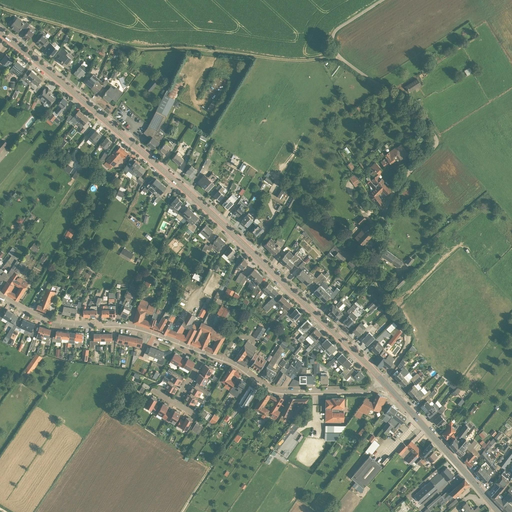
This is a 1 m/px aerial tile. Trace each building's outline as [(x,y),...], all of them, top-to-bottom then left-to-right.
[(25,30),(29,25),(29,24),(26,22),(24,24),(21,22),(20,23),(16,20),(11,26),(15,30),(16,29),(19,31),(21,29),(24,31),(25,30)] [(25,30),(27,32),(23,37),(28,41),(35,32),(32,30),(33,28),(29,25),(25,30)] [(41,46),(48,38),(45,36),(46,34),(42,31),(37,37),(39,39),(36,42),(41,46)] [(57,44),(54,42),(52,44),(50,43),(45,49),(47,51),(46,53),(50,56),(51,54),(53,56),(58,49),(55,47),(57,44)] [(68,68),(71,64),(69,62),(71,60),(68,56),(70,54),(65,50),(58,59),(61,61),(60,62),(68,68)] [(9,57),(6,54),(0,61),(0,62),(2,64),(4,63),(7,65),(9,62),(11,63),(13,60),(12,59),(12,58),(10,56),(9,57)] [(17,75),(19,73),(24,67),(17,61),(13,66),(12,67),(15,69),(13,72),(17,75)] [(83,75),(86,72),(87,70),(85,68),(81,65),(75,73),(79,77),(82,74),(83,75)] [(470,67),(465,70),(467,75),(473,73),(470,67)] [(32,81),(37,76),(31,71),(28,75),(25,73),(21,79),(23,81),(25,79),(28,82),(28,84),(29,85),(32,81)] [(97,81),(98,79),(93,74),(91,76),(86,83),(92,87),(97,81)] [(37,76),(32,81),(29,85),(34,89),(34,90),(36,92),(41,86),(39,84),(42,80),(37,76)] [(157,132),(160,128),(175,99),(176,100),(184,82),(175,77),(168,90),(167,89),(164,87),(162,92),(165,93),(164,94),(165,94),(147,129),(147,128),(143,133),(148,137),(150,135),(152,137),(157,132)] [(98,79),(97,81),(92,87),(97,92),(102,85),(105,87),(108,82),(105,79),(103,82),(98,79)] [(409,93),(421,85),(417,79),(405,86),(409,93)] [(155,87),(150,84),(146,88),(151,92),(155,87)] [(52,91),(47,87),(46,90),(45,89),(39,96),(45,102),(44,103),(44,105),(45,107),(47,107),(49,104),(52,101),(53,101),(55,98),(50,93),(52,91)] [(120,95),(111,87),(108,90),(105,93),(105,94),(103,96),(109,101),(112,98),(116,101),(120,95)] [(63,109),(66,106),(65,105),(68,101),(63,97),(58,104),(60,106),(55,112),(54,111),(48,118),(52,122),(63,109)] [(218,106),(212,102),(207,110),(213,113),(218,106)] [(79,120),(83,115),(83,114),(81,112),(79,110),(74,116),(79,120)] [(79,120),(75,124),(81,129),(79,130),(82,133),(85,129),(82,127),(86,123),(85,122),(88,119),(86,117),(86,116),(84,115),(83,115),(79,120)] [(412,127),(417,123),(414,118),(409,122),(412,127)] [(94,145),(97,142),(96,141),(101,135),(96,130),(91,136),(88,139),(94,145)] [(163,137),(157,132),(152,137),(147,144),(152,148),(155,145),(156,146),(159,143),(163,137)] [(112,142),(109,139),(107,137),(104,140),(103,139),(100,145),(105,150),(112,142)] [(173,144),(169,141),(166,144),(165,143),(160,149),(165,153),(170,148),(171,149),(171,150),(173,152),(175,148),(174,148),(178,144),(175,142),(173,144)] [(383,157),(384,155),(386,158),(381,162),(383,164),(385,167),(390,163),(394,169),(402,163),(400,160),(406,156),(410,160),(409,160),(412,164),(415,161),(414,161),(421,154),(419,151),(415,155),(412,157),(410,155),(411,155),(411,154),(412,154),(412,153),(411,153),(411,152),(412,152),(411,150),(410,151),(408,153),(401,144),(396,147),(390,152),(389,152),(385,155),(383,152),(380,153),(383,157)] [(128,153),(120,147),(116,151),(115,150),(106,160),(107,161),(104,164),(110,169),(113,166),(114,166),(122,156),(124,158),(128,153)] [(102,163),(108,154),(105,152),(99,161),(102,163)] [(179,164),(184,159),(177,153),(172,158),(176,162),(176,163),(178,164),(179,164)] [(133,174),(140,166),(135,161),(131,166),(127,163),(124,169),(127,171),(128,170),(133,174)] [(383,189),(382,189),(387,194),(390,191),(382,183),(384,181),(382,178),(380,180),(377,176),(379,174),(379,175),(384,171),(376,163),(371,168),(373,171),(371,173),(374,177),(372,180),(378,187),(380,185),(383,189)] [(65,169),(70,173),(74,167),(69,164),(65,169)] [(140,166),(133,174),(138,179),(136,180),(141,185),(143,179),(140,176),(145,170),(140,166)] [(192,176),(197,171),(191,166),(186,172),(192,176)] [(70,187),(75,179),(81,171),(78,169),(72,177),(67,185),(70,187)] [(219,179),(212,173),(208,178),(204,175),(198,182),(208,191),(214,184),(219,179)] [(357,187),(360,184),(354,175),(350,178),(357,187)] [(156,190),(161,183),(156,179),(151,185),(156,190)] [(376,195),(382,189),(383,189),(380,185),(378,187),(372,180),(369,182),(374,187),(373,189),(374,190),(370,194),(374,200),(378,206),(381,209),(383,207),(384,205),(382,203),(376,195)] [(161,183),(156,190),(153,192),(156,195),(155,196),(157,198),(155,201),(157,203),(161,198),(159,196),(161,194),(166,188),(161,183)] [(219,201),(224,195),(223,195),(225,193),(223,191),(225,189),(220,184),(216,188),(218,191),(214,196),(219,201)] [(280,198),(284,190),(279,187),(274,195),(280,198)] [(406,199),(413,192),(408,187),(401,194),(406,199)] [(124,192),(119,189),(116,195),(122,197),(125,192),(124,192)] [(236,200),(231,195),(228,198),(223,204),(228,209),(233,203),(236,200)] [(181,206),(179,205),(182,202),(177,197),(169,205),(168,205),(165,211),(166,212),(167,213),(168,210),(170,208),(173,209),(172,210),(177,213),(179,210),(178,209),(181,206)] [(239,216),(244,210),(247,206),(243,202),(239,206),(234,212),(235,213),(235,215),(236,215),(237,215),(239,216)] [(187,219),(193,212),(188,208),(182,213),(179,211),(176,217),(180,221),(184,217),(187,219)] [(193,212),(187,219),(190,222),(186,226),(193,233),(197,226),(193,223),(198,217),(193,212)] [(247,226),(253,220),(252,219),(253,218),(248,213),(247,215),(242,221),(247,226)] [(360,224),(365,219),(362,216),(357,221),(360,224)] [(261,232),(263,229),(265,228),(262,225),(263,224),(262,223),(261,222),(260,222),(259,222),(252,230),(257,235),(260,231),(261,232)] [(207,238),(209,236),(209,235),(213,231),(206,225),(200,231),(207,238)] [(363,245),(371,236),(370,235),(373,232),(366,226),(355,238),(363,245)] [(70,239),(75,230),(70,227),(65,236),(70,239)] [(220,248),(225,242),(218,237),(213,242),(214,243),(213,245),(210,244),(207,249),(206,251),(209,253),(212,247),(218,252),(221,249),(220,248)] [(269,250),(274,245),(275,243),(271,238),(269,240),(264,245),(269,250)] [(36,254),(39,250),(36,248),(38,245),(35,242),(30,249),(36,254)] [(204,254),(205,252),(209,246),(205,244),(202,250),(201,252),(204,254)] [(274,245),(269,250),(274,254),(279,250),(279,249),(280,248),(278,245),(276,247),(274,245)] [(232,254),(235,251),(229,246),(226,249),(227,250),(221,256),(222,256),(224,254),(228,258),(227,259),(232,263),(235,257),(232,254)] [(131,258),(134,254),(123,248),(121,253),(131,258)] [(399,268),(403,262),(385,249),(381,254),(399,268)] [(14,270),(7,281),(7,282),(1,291),(7,295),(14,284),(20,288),(16,295),(13,293),(11,297),(17,301),(27,286),(22,284),(24,280),(20,278),(18,281),(14,279),(18,274),(31,255),(27,252),(18,266),(14,271),(14,270)] [(341,263),(345,259),(338,252),(334,256),(341,263)] [(298,266),(303,261),(298,257),(298,258),(294,254),(293,255),(289,260),(285,264),(290,269),(294,265),(297,267),(298,266)] [(43,265),(47,257),(43,255),(39,262),(43,265)] [(280,260),(285,264),(289,260),(284,255),(280,260)] [(244,270),(246,268),(245,266),(248,263),(244,259),(238,265),(244,270)] [(7,281),(14,270),(11,268),(8,274),(1,270),(0,271),(0,284),(3,279),(7,281)] [(248,276),(247,277),(245,278),(246,279),(250,283),(249,283),(259,273),(254,269),(248,276)] [(302,281),(307,275),(302,270),(297,276),(302,281)] [(200,286),(203,281),(201,280),(202,276),(195,272),(191,280),(200,286)] [(239,284),(244,275),(240,273),(235,281),(239,284)] [(259,290),(260,290),(260,289),(257,287),(258,286),(257,285),(262,279),(261,277),(262,276),(259,273),(249,283),(248,287),(255,290),(253,294),(256,295),(259,290)] [(319,280),(324,275),(321,273),(313,281),(316,283),(319,280)] [(307,275),(302,281),(307,285),(312,279),(307,275)] [(396,289),(405,281),(401,277),(393,285),(396,289)] [(151,282),(152,280),(150,279),(149,281),(146,280),(142,288),(148,291),(152,282),(151,282)] [(269,292),(273,288),(268,283),(264,288),(262,290),(264,292),(262,294),(264,297),(269,292)] [(319,297),(325,291),(328,287),(323,283),(320,286),(314,292),(319,297)] [(47,308),(48,308),(55,291),(50,289),(46,288),(39,305),(38,304),(36,310),(45,314),(46,311),(47,308)] [(230,299),(234,291),(227,288),(225,292),(226,293),(224,296),(230,299)] [(273,288),(269,292),(273,297),(278,292),(273,288)] [(130,299),(134,292),(129,289),(125,297),(130,299)] [(325,291),(319,297),(324,302),(330,295),(325,291)] [(218,299),(220,294),(221,294),(217,292),(212,302),(215,303),(217,298),(218,299)] [(343,302),(348,297),(346,295),(345,296),(344,295),(340,299),(341,300),(335,307),(333,304),(326,311),(327,312),(328,313),(331,315),(343,302)] [(282,296),(275,303),(274,304),(275,304),(279,308),(282,305),(287,300),(282,296)] [(69,315),(71,303),(65,302),(67,299),(64,297),(61,303),(64,305),(62,313),(69,315)] [(349,308),(352,305),(349,301),(349,300),(347,298),(348,297),(343,302),(331,315),(333,318),(334,319),(335,319),(336,320),(342,313),(340,311),(346,305),(349,308)] [(270,305),(273,301),(271,299),(264,306),(266,308),(270,305)] [(151,322),(142,319),(145,311),(152,314),(155,308),(155,306),(156,305),(141,300),(133,322),(140,325),(148,328),(151,322)] [(286,315),(288,312),(286,311),(291,305),(287,300),(282,305),(286,309),(278,318),(280,320),(286,315)] [(273,301),(270,305),(266,308),(265,310),(267,312),(272,307),(275,304),(274,304),(275,303),(273,301)] [(71,303),(69,315),(76,316),(77,307),(80,308),(81,302),(78,302),(78,304),(71,303)] [(370,311),(375,306),(372,302),(367,307),(370,311)] [(352,305),(349,308),(347,311),(350,314),(348,316),(343,321),(348,326),(357,317),(352,312),(355,308),(354,307),(356,305),(354,303),(352,305)] [(126,318),(131,309),(124,306),(120,315),(126,318)] [(215,325),(225,308),(221,306),(212,323),(215,325)] [(157,326),(158,325),(155,325),(156,320),(156,319),(159,310),(155,308),(152,314),(154,314),(151,322),(148,328),(157,331),(159,327),(157,326)] [(202,318),(206,310),(202,308),(198,315),(202,318)] [(225,320),(231,311),(226,308),(220,318),(225,320)] [(169,335),(175,338),(189,312),(184,309),(179,317),(174,326),(172,325),(175,318),(171,316),(161,333),(169,335)] [(288,312),(286,315),(293,322),(290,325),(292,327),(296,323),(294,321),(301,314),(296,309),(290,315),(288,312)] [(8,320),(13,313),(7,310),(4,315),(1,313),(0,315),(0,320),(1,321),(2,319),(3,317),(8,320)] [(210,339),(214,330),(213,329),(205,324),(210,313),(207,311),(201,323),(191,344),(196,346),(196,345),(195,345),(198,337),(202,330),(207,332),(205,337),(210,339)] [(159,327),(157,331),(161,332),(171,314),(165,312),(158,325),(157,326),(159,327)] [(194,323),(193,325),(191,324),(195,316),(189,312),(175,338),(181,340),(184,341),(189,343),(192,338),(199,326),(196,324),(194,323)] [(16,327),(18,323),(15,322),(18,316),(13,313),(8,320),(6,324),(11,327),(6,337),(3,342),(7,344),(9,339),(16,327)] [(26,329),(29,322),(23,319),(21,324),(18,323),(16,327),(19,329),(20,327),(25,329),(26,329)] [(301,342),(309,332),(307,330),(312,325),(307,320),(299,328),(303,333),(297,339),(301,342)] [(26,329),(25,329),(24,333),(33,337),(36,331),(33,330),(35,324),(29,322),(26,329)] [(393,336),(399,328),(393,322),(386,329),(393,336)] [(366,327),(361,323),(358,325),(353,331),(358,336),(365,329),(367,331),(371,328),(368,325),(366,327)] [(258,340),(265,329),(260,325),(252,336),(258,340)] [(43,336),(45,328),(40,326),(36,338),(39,338),(40,335),(43,336)] [(45,328),(43,336),(41,340),(46,342),(46,344),(50,345),(51,338),(49,337),(51,330),(45,328)] [(316,339),(321,334),(316,329),(308,336),(314,341),(316,339)] [(199,347),(216,354),(225,336),(214,330),(210,339),(205,337),(204,337),(199,347)] [(62,338),(63,332),(56,331),(55,337),(53,337),(52,341),(62,342),(62,338)] [(75,344),(76,333),(69,332),(68,347),(70,347),(70,343),(75,344)] [(76,333),(75,344),(74,345),(75,345),(75,340),(78,340),(78,345),(81,346),(81,344),(83,344),(83,340),(82,340),(83,334),(76,333)] [(367,345),(374,338),(369,333),(367,335),(362,340),(367,345)] [(393,343),(399,334),(398,333),(394,338),(393,337),(390,341),(387,344),(389,346),(391,347),(393,343)] [(100,344),(100,341),(100,334),(94,334),(94,341),(90,341),(90,348),(94,348),(94,344),(100,344)] [(316,346),(314,348),(316,350),(317,350),(319,348),(324,352),(324,351),(331,344),(327,339),(322,344),(319,342),(316,346)] [(285,348),(288,343),(283,340),(280,345),(285,348)] [(245,366),(254,353),(257,348),(247,341),(244,346),(233,360),(238,362),(240,359),(241,360),(246,353),(249,356),(245,362),(244,361),(241,364),(245,366)] [(376,354),(382,348),(383,347),(378,342),(371,349),(376,354)] [(290,343),(287,347),(293,351),(296,348),(290,343)] [(309,352),(315,345),(312,343),(306,350),(307,351),(308,352),(309,352)] [(331,344),(324,351),(328,354),(329,355),(327,357),(330,359),(334,355),(332,353),(336,348),(331,344)] [(298,358),(299,356),(296,354),(302,347),(300,345),(294,353),(295,353),(294,355),(298,358)] [(275,363),(280,356),(285,349),(281,347),(279,346),(270,360),(271,360),(261,375),(266,378),(273,367),(275,363)] [(154,356),(157,349),(151,347),(148,353),(145,352),(143,357),(148,359),(150,355),(154,356)] [(157,349),(154,356),(159,358),(157,363),(162,365),(165,359),(161,358),(164,352),(157,349)] [(32,372),(42,357),(36,353),(26,368),(25,370),(28,373),(30,370),(32,372)] [(180,366),(183,360),(181,359),(182,357),(175,353),(170,361),(177,365),(177,364),(180,366)] [(257,356),(254,354),(255,353),(249,361),(253,363),(250,367),(259,372),(266,361),(258,355),(257,356)] [(329,361),(325,366),(328,368),(335,361),(339,366),(341,364),(346,359),(342,354),(337,359),(335,357),(330,362),(329,361)] [(385,359),(379,355),(373,362),(381,368),(384,363),(390,368),(393,363),(395,360),(391,357),(389,360),(386,357),(385,359)] [(295,375),(300,367),(303,362),(295,357),(293,361),(294,362),(296,360),(298,361),(294,367),(291,365),(288,369),(285,374),(291,378),(293,373),(295,375)] [(195,362),(189,359),(188,358),(186,362),(183,360),(180,366),(183,368),(184,366),(190,370),(195,362)] [(346,359),(341,364),(344,367),(342,368),(344,370),(343,371),(345,373),(346,374),(350,370),(347,368),(351,363),(346,359)] [(400,369),(407,363),(404,360),(398,366),(400,369)] [(208,366),(206,365),(205,364),(201,371),(203,372),(201,375),(207,378),(209,376),(213,369),(212,368),(214,366),(209,365),(208,366)] [(273,367),(266,378),(271,380),(279,367),(277,365),(275,368),(273,367)] [(232,388),(235,383),(241,374),(238,371),(235,375),(237,376),(233,382),(229,379),(235,369),(231,366),(222,381),(226,384),(224,387),(230,391),(232,388)] [(283,367),(282,368),(282,367),(280,371),(274,381),(279,384),(285,374),(288,369),(283,367)] [(295,375),(295,376),(300,376),(300,382),(306,382),(306,372),(306,367),(303,367),(300,367),(295,375)] [(179,385),(181,381),(182,380),(181,379),(182,376),(169,368),(167,372),(171,374),(172,375),(170,379),(169,380),(177,384),(179,385)] [(343,377),(343,378),(343,382),(346,380),(350,376),(355,380),(355,379),(358,382),(359,380),(364,376),(359,371),(358,371),(356,372),(355,371),(354,372),(351,369),(350,370),(346,374),(343,377)] [(399,381),(406,375),(402,370),(395,376),(399,381)] [(413,382),(420,376),(417,373),(410,379),(406,375),(399,381),(403,386),(411,380),(413,382)] [(204,385),(208,378),(207,378),(201,375),(200,374),(196,380),(197,381),(196,384),(202,388),(202,387),(203,385),(204,385)] [(170,379),(164,376),(162,380),(167,383),(165,388),(174,393),(178,388),(176,387),(177,384),(169,380),(170,379)] [(420,376),(413,382),(415,386),(422,379),(420,376)] [(230,391),(229,392),(233,395),(237,397),(246,383),(241,380),(238,383),(237,385),(236,387),(234,385),(232,388),(230,391)] [(202,388),(196,384),(194,387),(193,386),(189,391),(191,392),(199,397),(202,392),(203,393),(207,395),(209,392),(202,388)] [(412,396),(419,390),(414,385),(412,387),(408,391),(412,396)] [(249,386),(240,400),(241,401),(244,403),(246,404),(247,404),(255,390),(249,386)] [(454,396),(460,391),(457,388),(452,393),(454,396)] [(419,390),(412,396),(417,401),(418,400),(420,402),(424,399),(423,398),(431,392),(429,390),(423,395),(419,390)] [(432,406),(429,403),(432,401),(429,399),(436,392),(434,390),(428,395),(429,395),(425,399),(427,401),(421,406),(426,412),(432,406)] [(199,397),(191,392),(190,395),(188,394),(185,400),(194,405),(197,400),(202,403),(204,400),(199,397)] [(268,414),(269,412),(262,407),(270,395),(264,392),(254,408),(259,411),(266,415),(267,414),(268,414)] [(369,400),(366,398),(353,416),(360,419),(363,412),(367,414),(370,408),(379,412),(387,398),(378,394),(373,405),(368,402),(369,400)] [(276,419),(280,412),(276,409),(283,398),(279,396),(278,399),(275,402),(269,412),(268,414),(267,414),(276,419)] [(156,398),(153,397),(152,398),(151,397),(149,401),(148,401),(146,405),(147,405),(146,407),(149,408),(148,409),(154,413),(158,406),(157,406),(157,407),(154,405),(157,400),(156,399),(156,398)] [(286,417),(293,403),(295,399),(290,397),(286,407),(283,412),(282,415),(286,417)] [(297,415),(301,409),(308,398),(301,398),(293,413),(297,415)] [(326,413),(325,421),(330,422),(331,422),(344,422),(344,417),(344,413),(340,412),(339,412),(339,407),(340,407),(344,408),(344,398),(332,398),(332,399),(332,408),(326,408),(326,413)] [(438,411),(440,408),(435,402),(432,406),(426,412),(429,415),(433,411),(434,412),(434,411),(436,413),(437,412),(438,411)] [(165,420),(169,413),(169,412),(168,414),(165,412),(168,407),(167,406),(168,405),(164,403),(164,404),(163,404),(160,408),(159,408),(157,411),(158,412),(157,413),(162,416),(162,417),(165,420)] [(392,417),(397,410),(392,406),(385,415),(383,413),(379,418),(382,420),(385,415),(390,419),(392,417)] [(169,413),(165,420),(169,422),(170,420),(175,423),(175,422),(176,423),(178,419),(177,418),(180,414),(179,414),(180,412),(176,410),(176,411),(175,411),(173,414),(173,415),(172,416),(169,414),(170,413),(169,413)] [(392,417),(390,419),(382,429),(385,431),(384,433),(386,434),(390,430),(394,433),(406,417),(397,410),(392,417)] [(213,416),(209,422),(207,425),(209,426),(216,415),(214,414),(213,416)] [(443,425),(446,422),(442,417),(443,416),(441,414),(434,421),(439,426),(441,424),(442,423),(443,425)] [(191,419),(188,417),(188,418),(186,417),(184,422),(180,421),(181,419),(177,426),(183,430),(183,428),(186,430),(187,429),(188,429),(190,426),(189,425),(192,420),(191,420),(191,419)] [(446,438),(449,436),(452,433),(455,431),(451,426),(453,424),(451,421),(446,426),(448,429),(442,433),(446,438)] [(465,439),(468,436),(466,433),(470,428),(472,426),(468,422),(466,424),(463,428),(455,437),(453,440),(449,445),(455,451),(456,450),(460,445),(461,443),(462,443),(465,439)] [(196,423),(191,430),(199,435),(203,427),(196,423)] [(363,437),(370,430),(364,425),(358,433),(363,437)] [(487,435),(483,430),(479,434),(483,438),(487,435)] [(500,431),(494,437),(498,440),(503,434),(500,431)] [(325,432),(324,440),(331,440),(336,440),(342,432),(325,432)] [(474,436),(470,439),(467,441),(464,445),(464,446),(465,447),(463,449),(465,450),(466,449),(470,453),(464,461),(470,467),(478,457),(480,451),(486,444),(485,443),(482,440),(479,443),(482,446),(482,447),(480,449),(479,448),(481,446),(473,440),(473,442),(471,440),(474,436)] [(490,467),(494,462),(493,461),(496,457),(491,451),(492,450),(490,447),(496,441),(493,438),(488,445),(486,444),(480,451),(478,457),(480,454),(488,464),(490,467)] [(464,445),(467,441),(465,439),(462,443),(461,443),(460,445),(456,450),(455,451),(460,456),(465,451),(465,450),(463,449),(465,447),(464,446),(464,445)] [(374,440),(372,442),(366,450),(369,452),(372,454),(380,444),(374,440)] [(419,455),(422,452),(411,441),(406,446),(403,443),(396,451),(401,455),(408,447),(414,453),(407,460),(411,464),(412,464),(418,457),(419,456),(419,455)] [(424,457),(428,453),(435,446),(431,442),(422,452),(419,455),(419,456),(421,458),(421,457),(423,459),(424,457)] [(334,457),(341,447),(336,443),(330,453),(334,457)] [(421,457),(421,458),(417,463),(420,466),(425,461),(427,459),(428,458),(431,462),(437,457),(433,452),(430,454),(428,453),(424,457),(423,459),(421,457)] [(270,456),(265,461),(269,464),(274,458),(270,456)] [(363,488),(366,485),(382,467),(369,456),(353,475),(351,478),(363,488)] [(505,469),(511,461),(507,458),(501,466),(505,469)] [(487,470),(479,477),(484,482),(491,476),(490,476),(492,475),(494,473),(494,472),(493,470),(497,466),(494,462),(490,467),(487,470)] [(479,477),(487,470),(490,467),(488,464),(483,468),(481,466),(474,471),(479,477)] [(453,474),(447,467),(440,473),(437,469),(406,496),(409,500),(412,498),(412,497),(414,495),(422,503),(438,489),(448,481),(447,480),(453,474)] [(495,500),(498,496),(510,481),(502,474),(496,482),(500,486),(491,497),(495,500)] [(449,494),(440,503),(442,505),(446,502),(448,500),(450,501),(469,484),(465,479),(449,494)] [(364,489),(363,488),(355,482),(352,486),(361,493),(364,489)] [(511,485),(508,490),(509,492),(504,498),(503,496),(501,499),(498,496),(495,500),(503,509),(506,505),(511,498),(511,485)] [(449,494),(447,491),(428,508),(430,511),(440,502),(440,503),(449,494)] [(511,511),(511,498),(506,505),(503,509),(505,511),(511,511)] [(450,509),(458,502),(456,499),(448,506),(450,509)] [(469,506),(466,502),(463,505),(463,506),(459,510),(460,511),(476,511),(480,509),(478,506),(475,509),(474,507),(473,508),(470,505),(469,506)]
